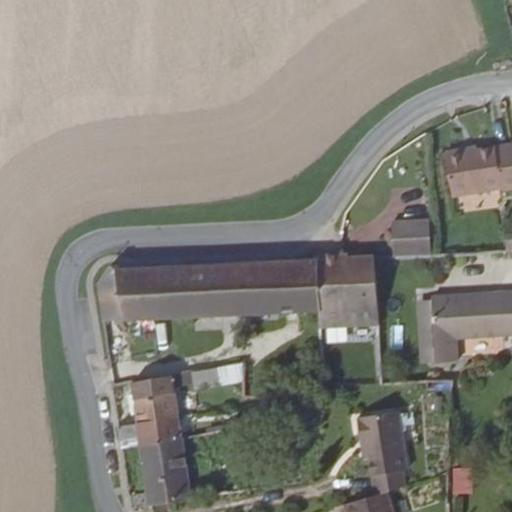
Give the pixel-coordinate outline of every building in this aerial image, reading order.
[(511,189),(511,146),(481,152),(470,154),(469,150),(450,154),(457,196),(505,187),(506,190),(511,189)] [(435,251),(433,220),(397,222),(398,253),(435,251)] [(353,252),(346,253),(342,253),(342,257),(328,258),(328,253),(319,253),(319,258),(321,258),(323,309),(325,325),(381,322),(378,255),(354,257),(353,252)] [(321,258),(319,258),(122,266),(122,261),(116,261),(100,286),(105,320),(229,314),(230,327),(244,327),(244,314),(323,309),(321,258)] [(511,288),(437,293),(442,356),(463,355),(462,335),(511,331),(511,288)] [(214,383),(246,378),(245,362),(211,366),(214,383)] [(131,446),(144,443),(184,436),(174,375),(135,380),(136,391),(132,392),(136,422),(121,424),(122,437),(130,436),(131,446)] [(372,497),(392,491),(407,486),(406,471),(411,471),(408,412),(361,415),(362,441),(369,441),(372,497)] [(122,437),(124,447),(131,446),(130,436),(122,437)] [(131,495),(132,506),(139,505),(153,503),(218,494),(217,485),(208,486),(207,480),(191,482),(184,436),(144,443),(152,492),(131,495)] [(472,494),(473,467),(453,466),(452,494),(472,494)] [(372,497),(348,505),(349,511),(398,511),(392,491),(372,497)]
